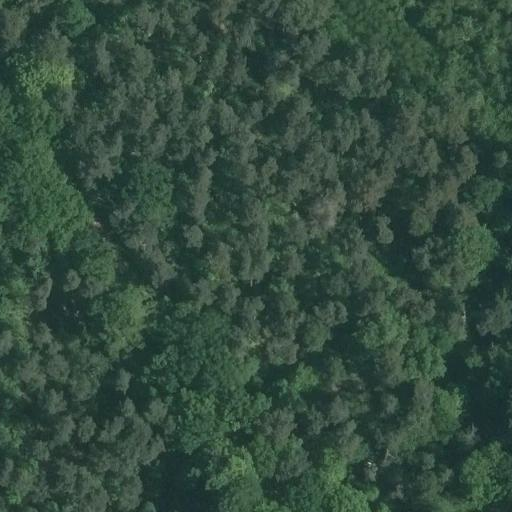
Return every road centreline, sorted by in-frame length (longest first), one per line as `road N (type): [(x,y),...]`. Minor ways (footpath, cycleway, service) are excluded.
road 1 (unknown): [(296,511),(0,81)]
road 2 (track): [(271,511),(0,116)]
